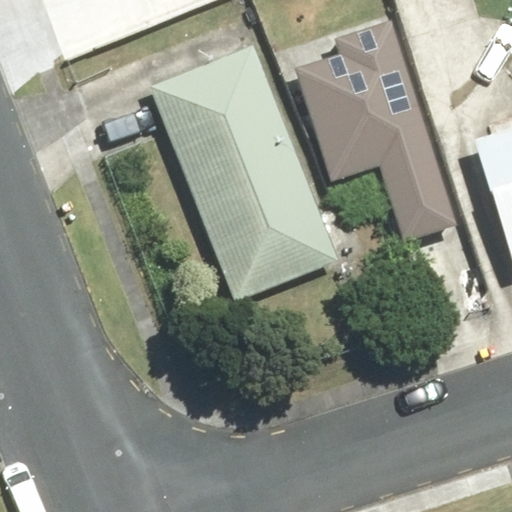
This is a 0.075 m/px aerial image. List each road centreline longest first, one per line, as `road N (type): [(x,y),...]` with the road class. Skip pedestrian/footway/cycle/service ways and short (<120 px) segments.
road 1 (residential): [(201,511),(511,418)]
road 2 (residential): [(113,511),(0,217)]
